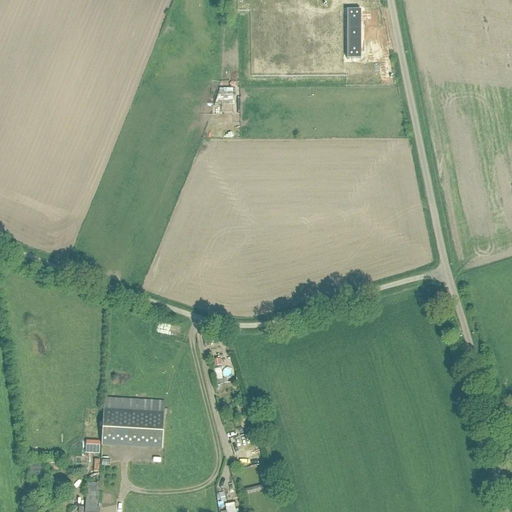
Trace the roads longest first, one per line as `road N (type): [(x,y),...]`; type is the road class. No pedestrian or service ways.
road 1 (unclassified): [(0,245),(232,326),(268,324),(447,270)]
road 2 (unclassified): [(447,270),(388,0)]
road 3 (unclassified): [(503,511),(447,270)]
